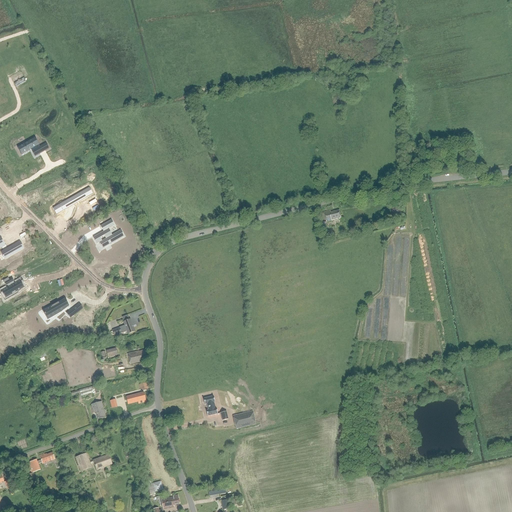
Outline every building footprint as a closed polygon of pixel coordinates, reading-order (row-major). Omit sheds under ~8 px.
[(35,138),(17,147),(21,154),(30,149),(35,156),(49,148),(46,143),(38,148),(36,145),(38,144),(35,138)] [(85,190),(52,209),(56,215),(88,197),(85,190)] [(326,222),(341,218),(339,210),(330,212),(330,211),(324,212),(326,222)] [(103,231),(93,237),(97,244),(99,243),(102,249),(124,237),(120,230),(112,235),(108,229),(114,225),(111,220),(100,226),(103,231)] [(20,241),(0,252),(5,260),(24,249),(20,241)] [(103,257),(96,264),(104,272),(111,265),(103,257)] [(7,285),(8,285),(8,286),(9,286),(2,290),(5,295),(3,295),(5,300),(19,292),(18,291),(25,287),(21,280),(15,283),(14,281),(15,281),(13,277),(5,282),(7,285)] [(91,301),(94,295),(85,291),(82,296),(91,301)] [(48,320),(60,312),(68,306),(64,299),(43,311),(48,320)] [(78,304),(66,313),(70,318),(82,309),(78,304)] [(135,332),(133,326),(130,319),(123,322),(124,326),(119,327),(122,333),(127,331),(128,334),(135,332)] [(119,327),(112,330),(114,336),(122,333),(119,327)] [(116,348),(106,350),(108,358),(118,355),(116,348)] [(139,360),(148,358),(145,350),(136,352),(136,351),(127,354),(130,364),(139,362),(139,360)] [(110,383),(113,399),(119,398),(117,388),(131,385),(130,379),(110,383)] [(79,390),(81,396),(93,392),(94,394),(96,393),(99,393),(98,387),(92,388),(91,387),(79,390)] [(133,396),(133,394),(128,395),(128,394),(124,395),(126,399),(129,399),(130,404),(137,402),(138,404),(146,402),(144,393),(134,395),(134,396),(133,396)] [(213,402),(215,402),(213,396),(203,399),(205,404),(207,404),(208,410),(206,410),(207,416),(218,414),(216,408),(214,408),(213,402)] [(98,419),(106,417),(101,402),(91,404),(93,412),(96,412),(98,419)] [(252,411),(233,416),(236,429),(255,424),(252,411)] [(38,464),(42,463),(42,464),(55,459),(52,453),(46,455),(46,454),(44,455),(44,454),(39,456),(41,460),(37,461),(37,459),(27,463),(31,473),(40,469),(38,464)] [(101,459),(86,465),(88,469),(90,475),(113,466),(112,464),(108,455),(100,458),(101,459)] [(157,491),(165,489),(163,481),(155,483),(157,491)] [(208,489),(209,496),(226,493),(225,486),(208,489)] [(173,505),(180,504),(178,495),(173,496),(173,497),(161,500),(163,509),(174,507),(173,505)] [(221,501),(223,510),(229,509),(228,505),(231,505),(230,500),(227,501),(227,500),(221,501)]
